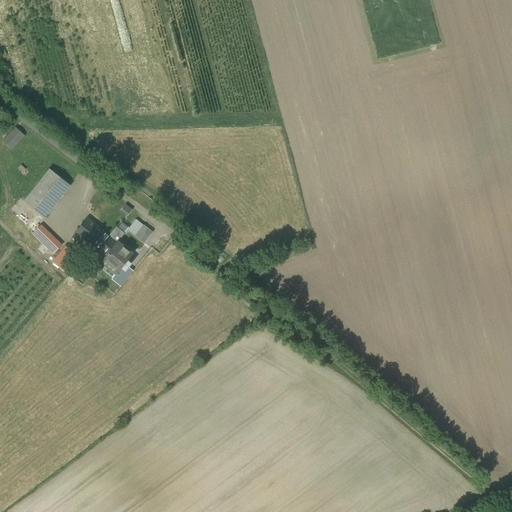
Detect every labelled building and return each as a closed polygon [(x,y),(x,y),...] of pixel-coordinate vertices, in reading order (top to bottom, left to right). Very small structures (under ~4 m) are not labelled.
[(15,132),(5,142),(10,147),(20,137),(15,132)] [(50,171),(24,202),(44,218),(69,186),(50,171)] [(104,233),(88,220),(73,238),(87,249),(90,245),(97,251),(94,255),(102,261),(100,264),(101,264),(117,243),(111,238),(104,232),(104,233)] [(46,232),(36,223),(29,230),(55,255),(62,248),(45,232),(46,232)] [(147,241),(154,231),(146,225),(139,234),(147,241)] [(117,243),(101,264),(103,262),(117,273),(115,275),(116,276),(133,254),(125,248),(124,248),(118,243),(119,242),(118,242),(117,243)] [(67,250),(64,250),(54,263),(67,274),(77,261),(77,260),(77,257),(68,250),(67,250)]
